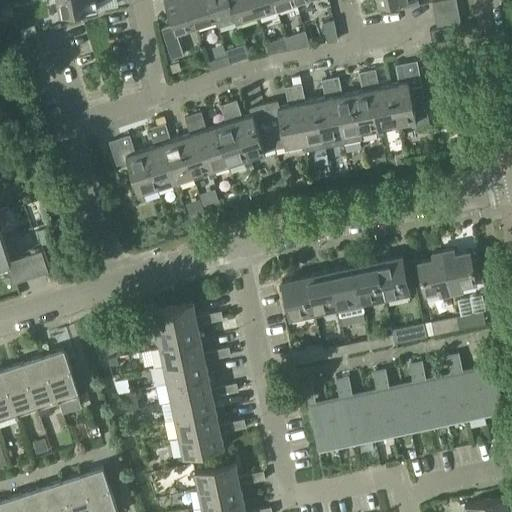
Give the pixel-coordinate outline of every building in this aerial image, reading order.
[(56,0),(59,13),(66,11),(69,24),(85,18),(83,8),(97,5),(95,0),(56,0)] [(195,23),(187,0),(165,0),(173,25),(161,28),(171,59),(184,55),(176,29),(195,23)] [(187,0),(195,23),(214,17),(208,0),(187,0)] [(208,0),(214,17),(218,28),(236,21),(236,19),(233,11),(234,10),(230,0),(208,0)] [(230,0),(234,10),(233,11),(236,19),(255,12),(251,0),(230,0)] [(251,0),(255,12),(276,6),(273,0),(251,0)] [(437,0),(431,1),(434,14),(460,9),(457,0),(437,0)] [(436,27),(454,23),(462,21),(460,9),(434,14),(436,27)] [(334,19),(323,23),(329,40),(338,38),(336,29),(334,19)] [(454,23),(436,27),(429,28),(431,40),(431,41),(456,35),(454,23)] [(21,29),(24,39),(38,35),(34,25),(21,29)] [(305,29),(285,35),(289,48),(310,44),(305,29)] [(285,35),(267,42),(269,52),(289,48),(285,35)] [(228,54),(218,57),(208,60),(211,69),(221,66),(231,62),(228,54)] [(391,82),(399,124),(419,120),(420,126),(433,123),(420,60),(397,64),(400,80),(391,82)] [(178,61),(170,64),(172,72),(181,70),(178,61)] [(376,68),(368,70),(381,136),(385,135),(383,127),(399,124),(391,82),(379,84),(376,68)] [(363,87),(354,89),(362,131),(375,129),(377,136),(381,136),(368,70),(360,71),(363,87)] [(340,75),(333,77),(345,143),(363,139),(362,131),(354,89),(343,91),(340,75)] [(326,95),(317,97),(327,146),(345,143),(333,77),(323,79),(326,95)] [(303,83),(296,84),(307,142),(308,150),(327,146),(317,97),(306,99),(303,83)] [(266,101),(264,101),(277,148),(280,147),(307,142),(296,84),(286,86),(289,103),(280,104),(279,98),(266,101)] [(239,99),(230,102),(251,165),(254,164),(251,157),(277,148),(264,101),(252,105),(254,111),(244,114),(239,99)] [(227,120),(217,123),(230,164),(244,159),(246,167),(251,165),(230,102),(222,105),(227,120)] [(202,111),(194,113),(215,177),(218,176),(215,169),(230,164),(217,123),(208,126),(202,111)] [(191,132),(181,135),(194,175),(208,171),(210,179),(215,177),(194,113),(186,116),(191,132)] [(172,138),(167,122),(159,125),(180,189),(183,187),(181,180),(194,175),(181,135),(172,138)] [(156,143),(146,147),(159,187),(172,183),(174,190),(180,189),(159,125),(150,128),(156,143)] [(130,134),(110,140),(118,163),(128,160),(139,193),(140,193),(142,201),(146,200),(144,192),(159,187),(146,147),(136,150),(130,134)] [(0,160),(14,156),(10,145),(0,148),(0,160)] [(403,152),(396,153),(396,156),(397,161),(405,160),(404,155),(403,152)] [(4,236),(0,237),(0,263),(7,262),(14,283),(16,282),(25,279),(18,258),(12,260),(4,236)] [(455,248),(444,251),(453,292),(464,290),(463,284),(478,281),(472,250),(456,253),(455,248)] [(42,250),(30,254),(37,275),(48,272),(49,271),(42,250)] [(453,292),(444,251),(434,253),(435,258),(420,261),(426,292),(442,289),(443,294),(453,292)] [(30,254),(18,258),(25,279),(37,275),(30,254)] [(403,254),(378,260),(386,296),(411,291),(403,254)] [(378,260),(355,265),(362,301),(386,296),(378,260)] [(355,265),(331,270),(339,306),(341,315),(364,310),(362,301),(355,265)] [(331,270),(307,275),(315,311),(339,306),(331,270)] [(315,311),(307,275),(283,280),(291,316),(315,311)] [(153,309),(157,328),(198,319),(197,315),(194,300),(153,309)] [(224,318),(222,310),(209,313),(211,321),(224,318)] [(484,311),(458,317),(460,329),(487,323),(484,311)] [(209,313),(197,315),(198,319),(199,323),(211,321),(209,313)] [(117,317),(105,320),(108,335),(120,332),(117,317)] [(460,329),(458,317),(433,322),(436,334),(460,329)] [(157,328),(161,346),(201,337),(199,323),(198,319),(157,328)] [(393,330),(394,334),(396,343),(427,336),(425,323),(393,330)] [(394,334),(370,339),(372,348),(396,343),(394,334)] [(161,346),(165,363),(205,355),(204,351),(201,337),(161,346)] [(370,339),(347,344),(349,353),(372,348),(370,339)] [(347,344),(323,349),(325,358),(349,353),(347,344)] [(325,358),(323,349),(323,345),(291,352),(293,363),(293,365),(325,358)] [(231,354),(229,346),(217,348),(219,356),(231,354)] [(488,365),(476,368),(486,412),(505,408),(491,346),(484,347),(488,365)] [(64,347),(44,353),(60,401),(80,395),(64,347)] [(204,351),(205,355),(206,359),(219,356),(217,348),(204,351)] [(44,353),(22,361),(38,408),(60,401),(44,353)] [(460,353),(454,354),(467,416),(486,412),(476,368),(464,371),(460,353)] [(451,373),(439,376),(449,420),(467,416),(454,354),(448,355),(451,373)] [(165,363),(168,381),(209,373),(206,359),(205,355),(165,363)] [(22,361),(3,367),(18,415),(38,408),(22,361)] [(424,361),(417,362),(431,424),(449,420),(439,376),(428,379),(424,361)] [(415,381),(402,384),(412,428),(431,424),(417,362),(411,363),(415,381)] [(0,367),(0,420),(18,415),(3,367),(0,367)] [(386,369),(380,370),(394,432),(412,428),(402,384),(390,387),(386,369)] [(378,389),(366,392),(376,436),(394,432),(380,370),(374,371),(378,389)] [(168,381),(172,399),(213,391),(212,386),(209,373),(168,381)] [(128,377),(119,378),(115,379),(119,391),(131,389),(128,377)] [(350,377),(343,378),(357,440),(376,436),(366,392),(354,394),(350,377)] [(341,397),(329,399),(338,444),(357,440),(343,378),(337,379),(341,397)] [(239,390),(237,381),(224,384),(226,392),(239,390)] [(212,386),(213,391),(214,395),(226,392),(224,384),(212,386)] [(338,444),(329,399),(317,402),(313,384),(306,386),(319,448),(338,444)] [(134,389),(122,391),(126,408),(138,406),(134,389)] [(172,399),(176,418),(217,409),(214,395),(213,391),(172,399)] [(134,407),(127,409),(129,420),(137,418),(134,407)] [(176,418),(180,436),(220,428),(219,423),(217,409),(176,418)] [(247,427),(245,418),(232,420),(234,430),(247,427)] [(219,423),(220,428),(221,432),(234,430),(232,420),(219,423)] [(220,428),(180,436),(184,455),(224,446),(221,432),(220,428)] [(47,439),(36,442),(40,453),(50,450),(47,439)] [(194,468),(198,486),(240,477),(239,473),(236,459),(194,468)] [(103,465),(82,472),(95,511),(117,511),(118,511),(103,465)] [(263,468),(252,471),(253,479),(265,477),(263,468)] [(252,471),(239,473),(240,477),(241,482),(253,479),(252,471)] [(95,511),(82,472),(62,479),(72,511),(95,511)] [(198,486),(202,505),(244,496),(241,482),(240,477),(198,486)] [(72,511),(62,479),(42,485),(50,511),(72,511)] [(50,511),(42,485),(21,492),(27,511),(50,511)] [(27,511),(21,492),(0,498),(0,499),(4,511),(27,511)] [(503,511),(510,511),(506,493),(465,502),(467,511),(503,511)] [(202,505),(204,511),(247,511),(247,510),(244,496),(202,505)]
